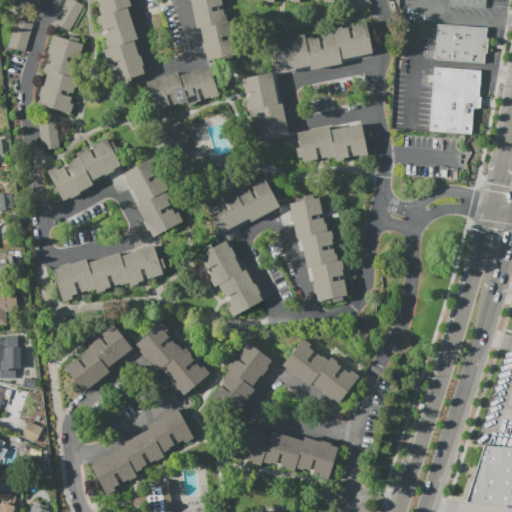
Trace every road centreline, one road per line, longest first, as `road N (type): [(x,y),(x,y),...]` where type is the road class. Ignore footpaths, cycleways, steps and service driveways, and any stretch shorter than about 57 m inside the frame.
road 1 (primary): [(469,292),(398,511)]
road 2 (primary): [(420,511),(482,334)]
